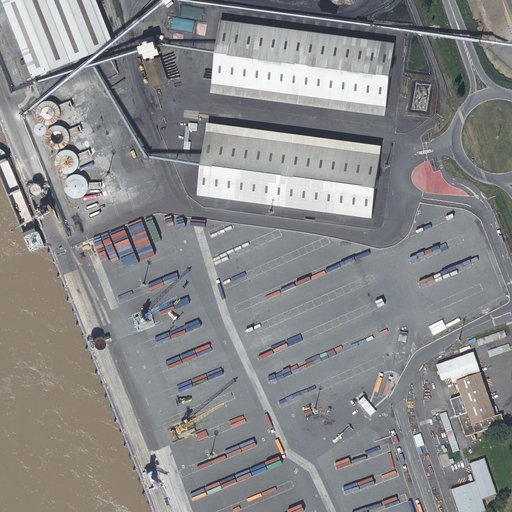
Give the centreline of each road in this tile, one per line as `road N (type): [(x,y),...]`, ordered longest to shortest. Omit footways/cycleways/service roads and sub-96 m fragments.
road 1 (unknown): [(226,320),(393,257)]
road 2 (unknown): [(240,348),(402,283)]
road 3 (unknown): [(251,372),(404,305)]
road 4 (unknown): [(261,394),(404,332)]
